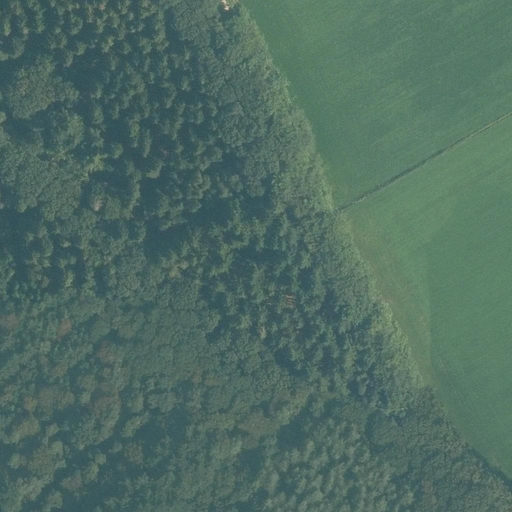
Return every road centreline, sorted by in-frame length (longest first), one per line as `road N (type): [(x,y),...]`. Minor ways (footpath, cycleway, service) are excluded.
road 1 (track): [(448,465),(221,0)]
road 2 (track): [(206,0),(0,109)]
